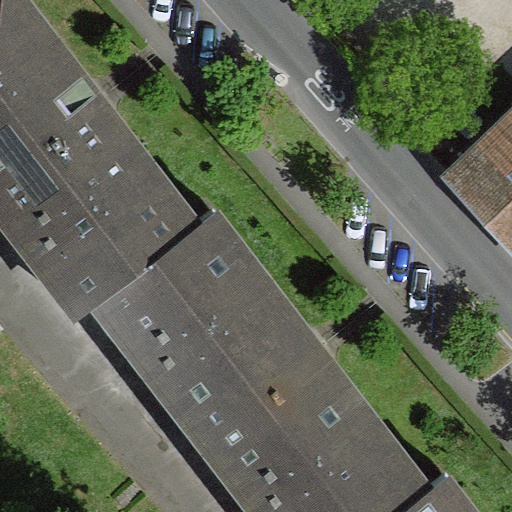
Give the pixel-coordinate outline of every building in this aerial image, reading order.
[(28,0),(0,0),(0,179),(104,98),(28,0)] [(104,98),(0,179),(0,205),(81,313),(100,298),(199,220),(104,98)] [(511,125),(458,174),(511,235),(511,125)] [(199,220),(100,298),(207,438),(323,347),(215,208),(199,220)] [(394,511),(429,485),(323,347),(207,438),(264,511),(394,511)] [(476,511),(445,472),(429,485),(394,511),(476,511)]
